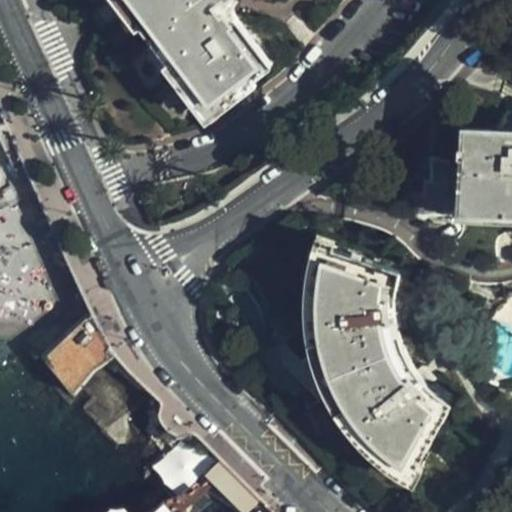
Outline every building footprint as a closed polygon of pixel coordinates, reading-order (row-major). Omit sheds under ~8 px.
[(130,0),(145,19),(141,23),(170,60),(175,56),(211,103),(228,91),(232,95),(274,63),(239,17),(236,18),(230,10),(230,0),(130,0)] [(335,98),(349,83),(340,74),(325,87),(335,98)] [(511,128),(505,128),(465,127),(464,143),(459,144),(457,152),(463,152),(462,164),(433,162),(432,177),(426,177),(426,192),(416,192),(415,206),(416,208),(418,210),(419,213),(422,213),(424,213),(447,207),(447,204),(460,206),(459,214),(511,217),(511,128)] [(396,329),(393,315),(392,295),(398,257),(310,231),(304,250),(302,263),(299,295),(300,325),(302,340),(307,359),(324,399),(337,420),(354,441),(363,450),(382,466),(402,478),(412,483),(422,466),(417,463),(452,400),(439,392),(428,384),(417,371),(407,357),(399,341),(396,329)] [(392,295),(393,315),(402,314),(402,295),(392,295)] [(92,313),(46,353),(74,390),(97,364),(116,356),(103,335),(92,313)] [(324,399),(307,359),(299,362),(288,372),(318,403),(324,399)] [(422,364),(417,371),(428,384),(435,378),(422,364)] [(183,436),(158,471),(186,491),(211,457),(183,436)] [(217,486),(242,511),(247,511),(257,503),(260,500),(220,459),(205,474),(209,478),(189,496),(177,486),(165,496),(148,511),(135,511),(127,504),(113,505),(104,511),(192,511),(190,508),(209,492),(217,486)]
